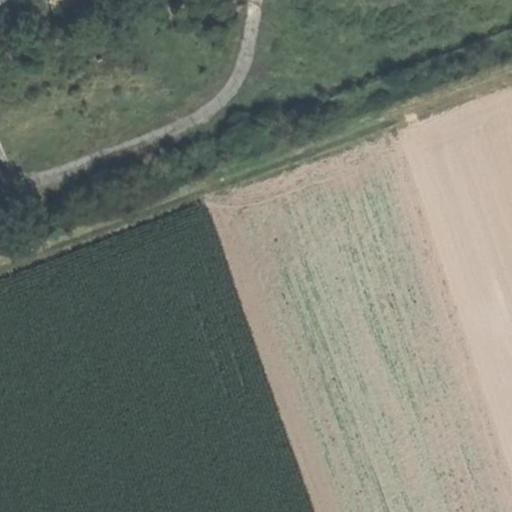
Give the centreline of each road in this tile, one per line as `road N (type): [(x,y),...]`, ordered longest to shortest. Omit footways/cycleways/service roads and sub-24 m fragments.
road 1 (track): [(0,274),(511,81)]
road 2 (track): [(0,195),(194,123),(243,74),(254,0)]
